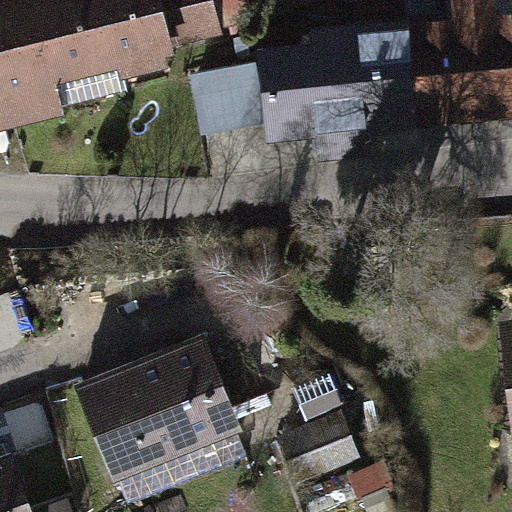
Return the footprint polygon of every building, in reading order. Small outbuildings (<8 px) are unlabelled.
[(165,39),(154,0),(0,0),(0,113),(55,98),(48,71),(165,39)] [(154,0),(165,39),(218,25),(210,0),(154,0)] [(210,0),(218,25),(292,0),(210,0)] [(511,0),(412,0),(414,24),(420,115),(511,108),(511,0)] [(420,115),(414,24),(305,31),(306,42),(239,47),(245,126),(420,115)] [(511,316),(491,318),(502,435),(511,433),(511,316)] [(189,329),(62,383),(100,473),(227,419),(189,329)] [(315,419),(292,424),(303,468),(366,453),(345,367),(305,377),(315,419)] [(29,511),(10,453),(0,456),(0,511),(29,511)]
